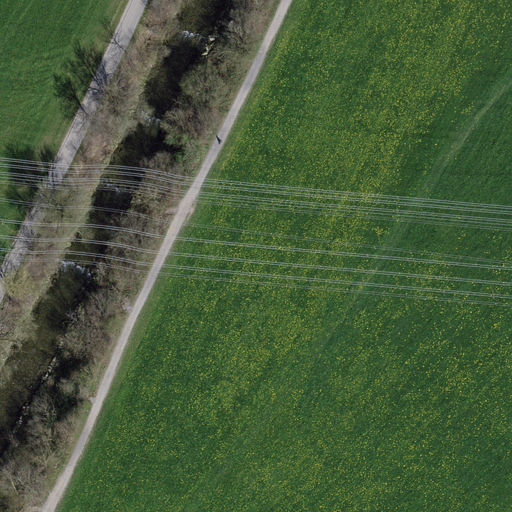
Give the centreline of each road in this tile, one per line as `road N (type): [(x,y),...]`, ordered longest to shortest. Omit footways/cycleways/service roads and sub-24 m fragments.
road 1 (track): [(43,511),(281,0)]
road 2 (track): [(0,287),(71,150),(132,0)]
